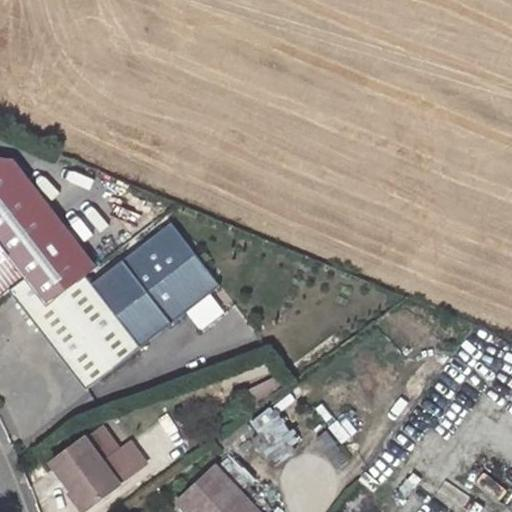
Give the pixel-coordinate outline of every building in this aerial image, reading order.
[(0,295),(8,290),(82,389),(138,347),(0,163),(0,295)] [(209,323),(234,302),(222,289),(198,310),(209,323)] [(283,405),(253,418),(271,460),(301,447),(283,405)] [(50,460),(85,510),(119,485),(116,480),(138,464),(119,438),(97,454),(84,436),(50,460)] [(260,511),(215,464),(176,501),(187,511),(260,511)]
